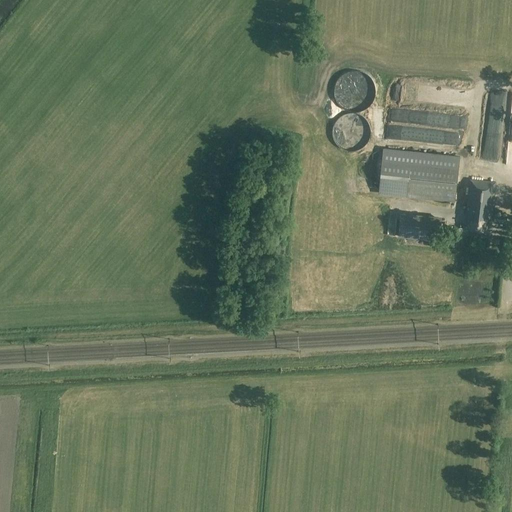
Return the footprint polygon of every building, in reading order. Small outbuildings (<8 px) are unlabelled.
[(414,100),(415,85),(404,83),(402,98),(414,100)] [(501,96),(487,97),(488,109),(501,109),(501,96)] [(333,132),(333,134),(333,135),(333,137),(334,139),(334,141),(335,142),(336,144),(337,145),(339,147),(340,148),(342,149),(343,150),(345,151),(347,151),(349,151),(351,152),(353,152),(354,151),(356,151),(358,151),(360,150),(361,149),(363,148),(364,147),(366,145),(367,144),(368,142),(369,141),(370,139),(370,137),(371,135),(371,133),(371,132),(370,130),(370,128),(370,126),(369,124),(368,123),(367,121),(366,120),(364,118),(363,117),(361,116),(360,115),(358,115),(356,114),(354,114),(352,114),(351,114),(349,114),(347,114),(345,115),(343,115),(342,116),(340,117),(339,118),(337,120),(336,121),(335,123),(334,124),(334,126),(333,128),(333,130),(333,132)] [(383,149),(379,193),(455,201),(460,157),(383,149)] [(493,200),(495,182),(470,180),(465,217),(469,217),(468,228),(487,231),(488,218),(491,218),(493,207),(489,206),(490,199),(493,200)] [(372,231),(384,226),(382,221),(370,227),(372,231)] [(396,226),(396,239),(425,240),(425,226),(396,226)]
